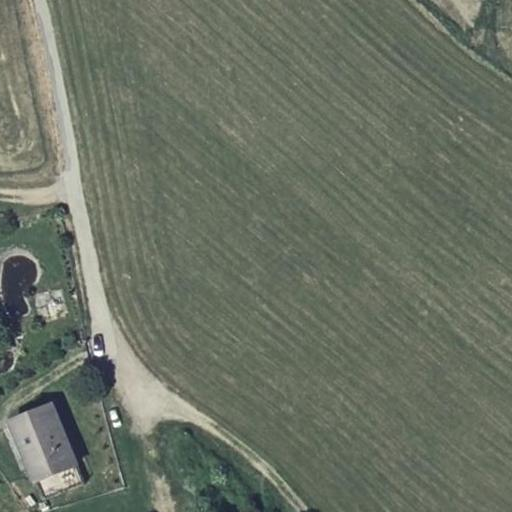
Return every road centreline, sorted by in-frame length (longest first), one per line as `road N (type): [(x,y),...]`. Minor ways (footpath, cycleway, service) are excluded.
road 1 (track): [(77,184),(108,354),(284,511)]
road 2 (unclassified): [(43,0),(77,184)]
